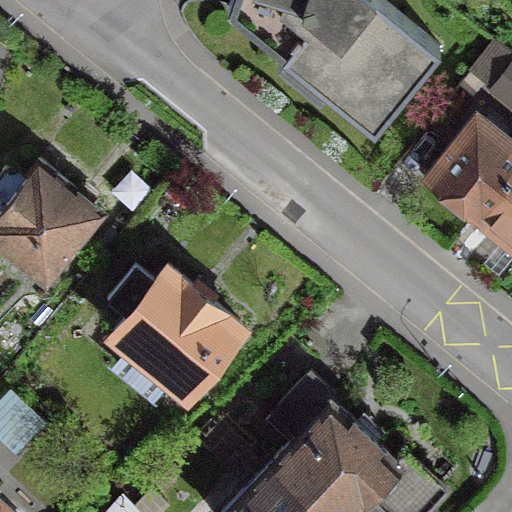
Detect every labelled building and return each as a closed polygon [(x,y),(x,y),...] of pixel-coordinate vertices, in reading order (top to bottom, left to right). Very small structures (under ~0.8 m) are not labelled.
[(225,0),(224,6),(370,125),(434,46),(378,0),(225,0)] [(511,55),(487,87),(511,107),(511,55)] [(511,164),(511,145),(472,113),(426,171),(475,211),(511,164)] [(14,165),(1,167),(0,167),(0,242),(42,276),(97,209),(34,157),(23,171),(14,165)] [(511,164),(475,211),(495,227),(495,237),(509,249),(511,248),(511,164)] [(150,279),(130,263),(102,297),(122,313),(109,329),(182,390),(237,323),(163,263),(150,279)] [(289,439),(265,466),(316,511),(370,511),(376,505),(383,511),(430,511),(449,492),(310,367),(264,418),(289,439)] [(0,435),(13,449),(39,422),(5,388),(0,392),(0,435)] [(316,511),(265,466),(223,511),(316,511)]
